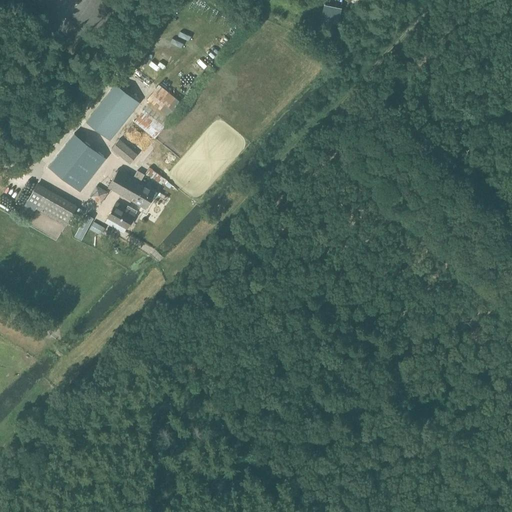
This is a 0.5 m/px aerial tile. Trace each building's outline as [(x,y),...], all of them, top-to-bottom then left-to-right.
[(86,121),(110,140),(139,102),(116,83),(86,121)] [(80,191),(106,158),(74,133),(48,166),(80,191)] [(137,154),(119,139),(111,148),(130,164),(137,154)] [(167,180),(149,167),(145,172),(160,183),(161,182),(164,184),(167,180)] [(118,169),(108,187),(146,209),(156,190),(140,181),(144,174),(137,170),(133,177),(118,169)] [(46,202),(41,210),(66,224),(76,207),(46,190),(40,199),(46,202)] [(116,202),(115,203),(108,216),(127,227),(133,217),(127,214),(130,210),(116,202)] [(105,228),(93,221),(89,228),(101,234),(105,228)]
